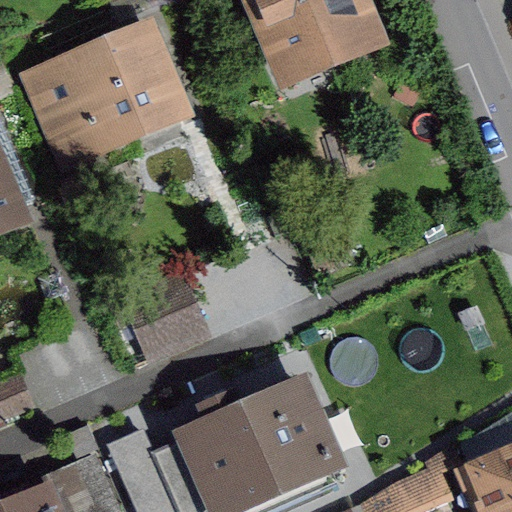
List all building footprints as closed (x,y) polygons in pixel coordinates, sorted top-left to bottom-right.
[(369,41),(351,0),(261,0),(292,73),(369,41)] [(178,110),(147,36),(35,83),(66,157),(178,110)] [(0,228),(14,223),(9,212),(33,202),(0,122),(0,228)] [(206,335),(181,277),(126,301),(151,359),(206,335)] [(0,421),(32,407),(20,378),(0,386),(0,421)] [(186,437),(153,452),(141,426),(105,442),(133,506),(202,475),(218,511),(336,460),(304,386),(240,414),(233,397),(205,409),(213,426),(186,437)] [(511,511),(511,458),(468,477),(482,511),(511,511)] [(410,511),(443,498),(431,470),(394,487),(405,511),(410,511)] [(49,511),(44,499),(42,500),(14,511),(49,511)]
